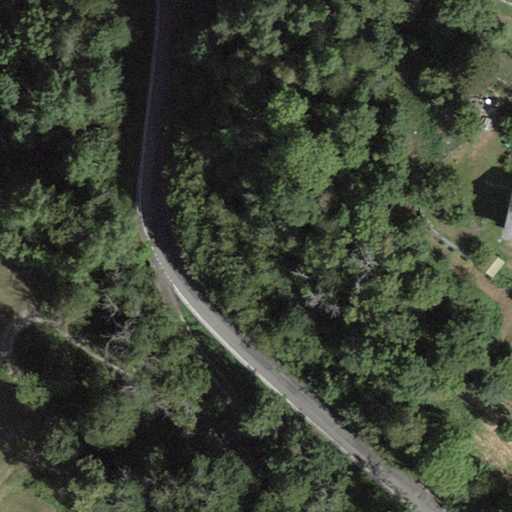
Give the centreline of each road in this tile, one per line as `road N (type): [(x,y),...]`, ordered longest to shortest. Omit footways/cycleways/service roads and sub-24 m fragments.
road 1 (track): [(166,254),(172,308),(245,411),(248,435),(225,438),(41,317),(19,326),(11,349),(37,416),(39,446),(0,478)]
road 2 (tertiary): [(167,0),(151,196),(166,254),(227,330),(434,511)]
